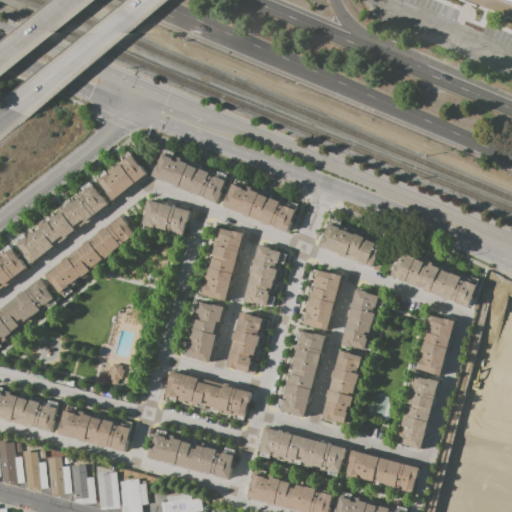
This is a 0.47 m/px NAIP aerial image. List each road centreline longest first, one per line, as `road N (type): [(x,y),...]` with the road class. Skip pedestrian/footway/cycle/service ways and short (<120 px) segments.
road 1 (secondary): [(0,57),(511,261)]
road 2 (trunk): [(203,25),(511,153)]
road 3 (secondary): [(511,239),(209,117)]
road 4 (trunk): [(511,107),(245,0)]
road 5 (tertiary): [(137,89),(123,124),(0,220)]
road 6 (secondary): [(137,89),(0,31)]
road 7 (motorway): [(15,109),(110,31)]
